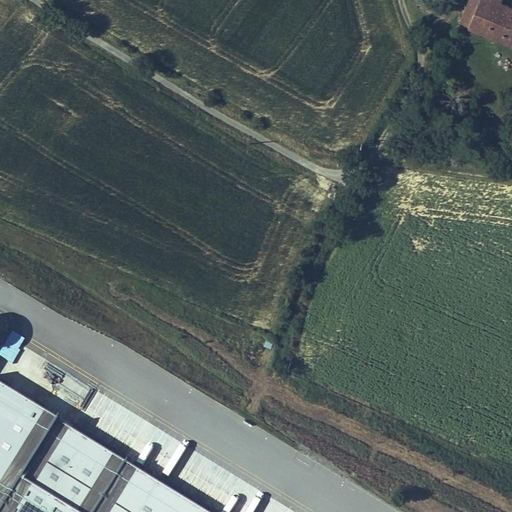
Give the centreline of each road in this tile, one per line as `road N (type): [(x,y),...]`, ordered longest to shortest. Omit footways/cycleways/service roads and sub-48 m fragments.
road 1 (unclassified): [(38,0),(265,147),(350,176)]
road 2 (track): [(371,147),(511,180)]
